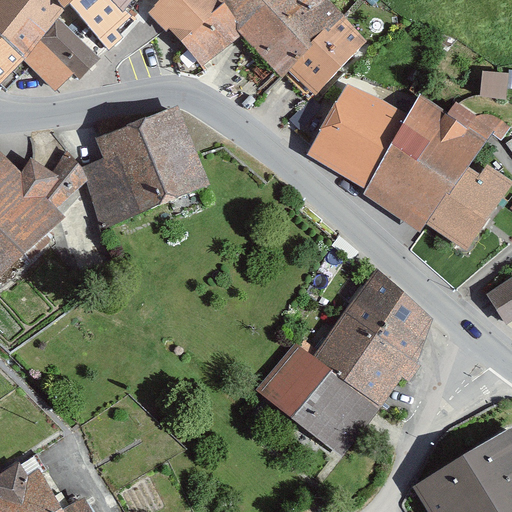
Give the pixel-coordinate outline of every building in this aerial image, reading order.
[(0,0),(0,95),(27,68),(55,98),(74,83),(80,89),(102,66),(97,62),(106,54),(109,58),(124,44),(117,38),(132,24),(125,18),(140,0),(0,0)] [(367,47),(323,0),(164,0),(148,19),(203,74),(241,42),(285,88),(292,80),(316,103),(367,47)] [(509,79),(483,77),(480,102),(506,105),(509,79)] [(373,103),(346,94),(308,162),(367,196),(363,202),(420,241),(426,232),(468,261),(511,192),(511,189),(487,173),(480,184),(470,178),(493,140),(502,145),(511,128),(494,117),(489,115),(483,116),(479,118),(476,121),(457,109),(450,120),(420,100),(409,122),(373,103)] [(204,184),(176,112),(99,143),(105,161),(85,169),(88,178),(103,223),(204,184)] [(0,272),(65,212),(58,205),(88,178),(85,169),(67,147),(53,169),(31,153),(22,168),(0,146),(0,272)] [(418,359),(433,314),(377,266),(315,351),(295,341),(255,387),(342,455),(402,374),(410,380),(421,362),(418,359)] [(511,316),(511,273),(487,290),(506,320),(511,316)] [(511,511),(511,424),(414,483),(432,511),(511,511)] [(28,471),(20,459),(0,471),(0,511),(95,511),(84,493),(66,503),(39,464),(28,471)]
